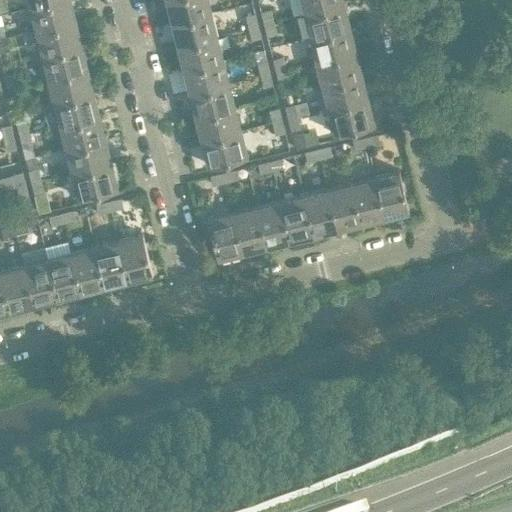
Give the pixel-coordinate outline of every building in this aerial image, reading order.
[(0,0),(0,10),(8,8),(6,0),(0,0)] [(70,0),(50,0),(29,5),(35,29),(75,19),(70,0)] [(208,0),(165,0),(171,20),(211,10),(208,0)] [(343,2),(342,0),(300,0),(303,12),(343,2)] [(349,26),(343,2),(303,12),(309,36),(349,26)] [(273,20),(270,7),(260,10),(263,22),(273,20)] [(211,10),(171,20),(177,44),(217,34),(211,10)] [(257,24),(254,11),(245,14),(248,26),(257,24)] [(75,19),(35,29),(41,53),(81,43),(75,19)] [(276,32),(273,20),(263,22),(266,34),(276,32)] [(260,36),(257,24),(248,26),(251,38),(260,36)] [(355,50),(349,26),(309,36),(315,60),(355,50)] [(223,58),(217,34),(177,44),(183,68),(223,58)] [(81,43),(41,53),(47,76),(87,66),(81,43)] [(361,74),(355,50),(315,60),(321,84),(361,74)] [(285,67),(281,55),(272,57),(275,70),(285,67)] [(229,81),(223,58),(183,68),(188,91),(229,81)] [(269,71),(266,59),(257,61),(260,73),(269,71)] [(87,66),(47,76),(53,100),(93,90),(87,66)] [(288,80),(285,67),(275,70),(278,82),(288,80)] [(272,83),(269,71),(260,73),(263,86),(272,83)] [(3,74),(7,87),(17,84),(14,72),(3,74)] [(367,97),(361,74),(321,84),(327,107),(367,97)] [(235,105),(229,81),(188,91),(194,115),(235,105)] [(17,84),(7,87),(10,99),(20,96),(17,84)] [(93,90),(53,100),(59,124),(99,114),(93,90)] [(373,122),(367,97),(327,107),(333,132),(373,122)] [(296,115),(293,103),(284,105),(287,117),(296,115)] [(241,129),(235,105),(194,115),(200,139),(241,129)] [(281,119),(278,106),(268,109),(271,121),(281,119)] [(99,114),(59,124),(65,147),(105,137),(99,114)] [(300,127),(296,115),(287,117),(290,129),(300,127)] [(15,122),(18,134),(28,131),(25,119),(15,122)] [(284,131),(281,119),(271,121),(275,133),(284,131)] [(0,125),(0,126),(3,138),(13,135),(10,123),(0,125)] [(247,154),(241,129),(200,139),(207,164),(247,154)] [(28,131),(18,134),(22,146),(32,144),(28,131)] [(302,131),(292,134),(296,146),(306,144),(302,131)] [(379,143),(376,132),(363,135),(366,146),(379,143)] [(13,135),(3,138),(6,150),(16,148),(13,135)] [(366,146),(363,135),(351,138),(354,149),(366,146)] [(105,137),(65,147),(71,171),(111,161),(105,137)] [(331,154),(328,144),(317,147),(319,157),(331,154)] [(319,157),(317,147),(304,150),(307,161),(319,157)] [(284,166),(282,156),(269,159),(272,169),(284,166)] [(272,169),(269,159),(257,162),(259,172),(272,169)] [(111,161),(71,171),(77,196),(117,186),(111,161)] [(27,169),(30,181),(40,179),(37,166),(27,169)] [(237,178),(234,168),(222,171),(224,181),(237,178)] [(408,208),(398,168),(373,174),(382,215),(408,208)] [(22,170),(12,173),(15,185),(25,182),(22,170)] [(224,181),(222,171),(209,174),(212,184),(224,181)] [(12,173),(0,175),(0,188),(15,185),(12,173)] [(382,215),(373,174),(349,180),(359,220),(382,215)] [(40,179),(30,181),(33,194),(43,191),(40,179)] [(359,220),(349,180),(325,186),(335,226),(359,220)] [(25,182),(15,185),(18,197),(28,195),(25,182)] [(335,226),(325,186),(302,192),(312,232),(335,226)] [(312,232),(302,192),(279,198),(289,238),(312,232)] [(120,196),(108,199),(110,209),(122,206),(120,196)] [(289,238),(279,198),(255,204),(265,244),(289,238)] [(98,212),(110,209),(108,199),(95,203),(98,212)] [(265,244),(255,204),(231,210),(241,250),(265,244)] [(72,208),(60,211),(63,221),(75,218),(72,208)] [(241,250),(231,210),(207,216),(217,256),(241,250)] [(63,221),(60,211),(48,214),(50,224),(63,221)] [(25,220),(13,223),(15,233),(27,230),(25,220)] [(3,236),(15,233),(13,223),(1,226),(3,236)] [(142,232),(117,238),(127,278),(152,272),(142,232)] [(117,238),(94,244),(104,284),(127,278),(117,238)] [(94,244),(70,250),(80,290),(104,284),(94,244)] [(70,250),(46,256),(56,296),(80,290),(70,250)] [(46,256),(23,262),(33,302),(56,296),(46,256)] [(23,262),(0,267),(0,272),(9,308),(33,302),(23,262)] [(0,272),(0,310),(9,308),(0,272)]
